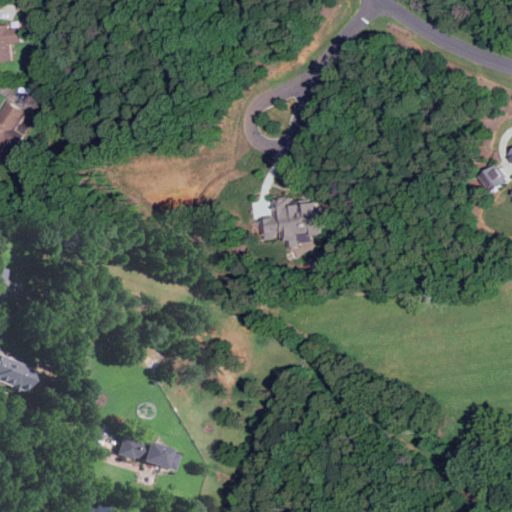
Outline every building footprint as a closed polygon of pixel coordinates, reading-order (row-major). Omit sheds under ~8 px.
[(0,25),(0,62),(14,60),(12,43),(25,42),(22,23),(0,25)] [(0,157),(11,139),(21,144),(27,135),(18,130),(28,112),(8,100),(0,113),(0,157)] [(511,181),(500,163),(485,173),(496,191),(511,181)] [(318,206),(326,205),(330,225),(267,234),(264,215),(278,212),(276,199),(316,193),(318,206)] [(0,294),(8,269),(0,266),(0,294)] [(209,346),(194,343),(192,354),(207,358),(209,346)] [(0,355),(0,382),(24,392),(34,369),(0,355)] [(113,453),(120,434),(177,453),(171,472),(113,453)]
